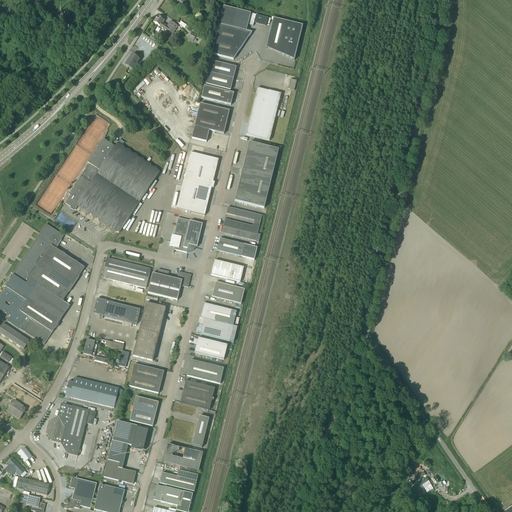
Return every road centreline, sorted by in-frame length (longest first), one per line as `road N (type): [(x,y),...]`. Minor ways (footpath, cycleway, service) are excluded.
road 1 (unclassified): [(439,0),(437,48),(365,332)]
road 2 (unclassified): [(204,265),(106,243),(64,371),(21,437)]
road 3 (unclassified): [(136,511),(204,265)]
road 4 (unclassified): [(489,511),(365,332)]
road 5 (unclassified): [(204,265),(254,65)]
road 6 (primary): [(62,104),(151,0)]
road 7 (unknown): [(50,471),(85,455),(98,411),(49,397)]
